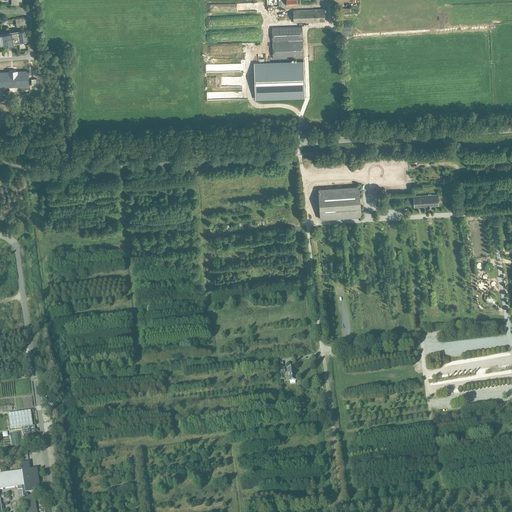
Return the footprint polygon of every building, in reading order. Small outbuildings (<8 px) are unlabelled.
[(294,23),(325,21),(324,9),(293,10),(294,23)] [(26,17),(15,19),(16,26),(27,24),(26,17)] [(304,57),(303,41),(302,27),(272,28),(273,58),(304,57)] [(0,46),(26,43),(25,40),(28,40),(27,35),(25,35),(24,31),(0,34),(0,46)] [(305,99),(304,65),(304,62),(262,63),(254,63),(255,101),(305,99)] [(0,97),(2,97),(2,91),(31,90),(29,71),(0,72),(0,97)] [(44,78),(35,79),(36,90),(45,89),(44,78)] [(321,219),(362,217),(360,186),(319,189),(321,219)] [(438,194),(414,196),(415,207),(428,206),(428,209),(432,209),(432,206),(439,206),(438,194)] [(289,381),(290,381),(290,384),(295,384),(295,381),(296,380),(295,368),(288,369),(289,381)] [(8,414),(10,429),(24,427),(25,432),(22,433),(24,441),(38,439),(38,437),(36,437),(35,430),(37,430),(36,428),(33,428),(30,411),(8,414)] [(0,511),(36,511),(34,495),(27,496),(27,493),(40,491),(37,468),(29,469),(28,462),(20,463),(21,471),(0,473),(0,511)]
